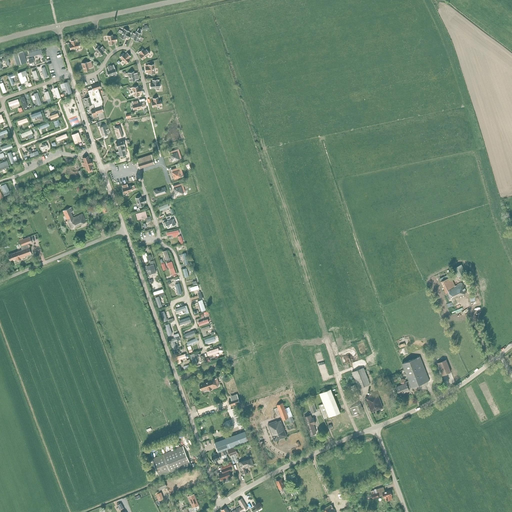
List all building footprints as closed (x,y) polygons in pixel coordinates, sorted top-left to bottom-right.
[(138,42),(142,33),(141,33),(142,30),(138,28),(137,32),(136,31),(135,34),(133,33),(131,38),(133,39),(133,40),(138,42)] [(124,29),(120,37),(125,40),(126,38),(129,39),(131,34),(130,34),(131,32),(129,31),(124,29)] [(107,36),(108,45),(114,44),(114,42),(117,41),(116,36),(113,37),(113,35),(107,36)] [(71,50),(79,47),(78,42),(76,43),(75,40),(71,41),(71,44),(69,45),(71,50)] [(94,49),(100,56),(104,52),(105,51),(102,47),(101,48),(99,45),(98,46),(96,44),(93,46),(95,49),(94,49)] [(143,60),(150,54),(146,49),(144,51),(143,49),(139,52),(140,54),(139,55),(143,60)] [(26,62),(23,51),(13,54),(17,65),(26,62)] [(119,57),(126,64),(130,60),(129,59),(131,56),(127,53),(125,55),(123,53),(119,57)] [(87,62),(81,63),(84,72),(89,70),(89,67),(92,66),(91,65),(92,65),(92,64),(91,64),(90,61),(87,62)] [(154,74),(154,64),(148,65),(148,67),(146,67),(145,67),(145,72),(148,72),(148,74),(154,74)] [(108,77),(117,74),(115,68),(114,68),(113,65),(107,67),(108,70),(106,70),(108,77)] [(21,83),(24,82),(22,77),(27,75),(25,70),(17,73),(21,83)] [(128,73),(129,81),(136,80),(139,79),(137,73),(134,73),(134,71),(128,73)] [(151,89),(160,88),(159,82),(158,82),(157,80),(152,80),(152,83),(150,83),(151,89)] [(86,97),(84,97),(87,105),(94,103),(95,107),(94,107),(95,110),(91,111),(92,115),(93,118),(97,116),(96,114),(103,112),(101,105),(103,103),(100,96),(98,89),(101,88),(99,83),(91,85),(92,89),(88,91),(88,92),(87,94),(86,95),(86,96),(86,97)] [(132,87),(134,97),(140,95),(139,93),(142,93),(141,88),(138,88),(138,86),(132,87)] [(20,96),(25,106),(21,107),(22,109),(29,106),(28,104),(27,104),(25,100),(27,99),(24,94),(20,96)] [(152,107),(162,105),(161,100),(158,100),(158,97),(153,98),(153,101),(151,102),(152,107)] [(132,104),(133,110),(142,108),(142,107),(145,106),(144,102),(141,103),(141,102),(138,103),(137,101),(132,102),(133,104),(132,104)] [(30,119),(39,115),(38,111),(28,114),(30,119)] [(123,137),(119,125),(114,127),(118,139),(123,137)] [(104,126),(100,127),(102,134),(102,136),(107,134),(107,133),(109,132),(108,129),(106,130),(104,126)] [(20,138),(30,133),(27,129),(18,134),(20,138)] [(75,143),(79,142),(77,137),(80,137),(78,132),(71,135),(75,143)] [(63,133),(53,137),(54,141),(65,137),(63,133)] [(116,143),(118,150),(118,149),(119,152),(116,153),(118,157),(125,155),(123,148),(125,147),(123,141),(121,141),(116,143)] [(179,148),(169,152),(172,161),(180,159),(180,158),(177,151),(179,150),(179,148)] [(151,155),(136,159),(140,169),(154,164),(151,155)] [(85,167),(87,170),(92,169),(91,165),(92,164),(91,159),(89,160),(88,156),(82,158),(84,162),(82,163),(83,167),(85,167)] [(181,167),(171,170),(174,179),(182,177),(182,176),(179,169),(181,169),(181,167)] [(4,194),(9,192),(5,183),(0,186),(4,194)] [(182,183),(173,186),(176,196),(184,193),(183,193),(181,186),(183,185),(182,183)] [(135,189),(134,185),(130,186),(130,185),(128,186),(127,184),(122,186),(123,187),(122,188),(124,193),(132,191),(131,190),(135,189)] [(141,199),(140,197),(136,198),(139,207),(143,205),(143,203),(146,202),(144,197),(141,199)] [(73,211),(72,210),(71,207),(63,211),(71,229),(86,222),(82,214),(73,218),(71,212),(73,211)] [(136,214),(138,220),(147,217),(145,211),(136,214)] [(24,257),(31,254),(27,244),(32,242),(30,237),(19,241),(22,249),(7,255),(9,261),(15,258),(16,261),(25,257),(24,257)] [(176,274),(172,262),(167,263),(169,268),(170,268),(172,275),(176,274)] [(146,266),(149,275),(152,274),(151,269),(155,268),(154,264),(146,266)] [(462,264),(454,267),(458,277),(466,273),(462,264)] [(449,300),(467,292),(462,283),(455,286),(450,274),(439,279),(449,300)] [(176,309),(177,312),(185,309),(186,314),(189,313),(186,305),(176,309)] [(188,344),(196,342),(195,338),(184,340),(186,349),(189,348),(188,344)] [(178,363),(181,362),(180,359),(186,357),(185,354),(176,357),(178,363)] [(429,381),(425,369),(420,356),(402,363),(405,370),(409,381),(405,382),(406,383),(396,387),(399,395),(409,391),(408,388),(411,387),(412,388),(429,381)] [(451,372),(446,359),(437,363),(443,375),(451,372)] [(352,372),(356,382),(358,389),(370,384),(364,368),(352,372)] [(215,379),(199,384),(201,390),(207,388),(208,391),(218,387),(217,386),(218,386),(218,385),(217,385),(215,379)] [(319,405),(321,411),(324,419),(340,412),(331,389),(319,393),(323,404),(319,405)] [(369,396),(365,398),(369,407),(367,407),(369,411),(370,410),(371,412),(383,408),(377,394),(374,395),(373,394),(373,395),(372,392),(368,394),(369,396)] [(231,400),(228,401),(230,406),(240,403),(239,401),(238,398),(237,394),(230,396),(231,400)] [(283,420),(292,416),(289,407),(285,409),(283,403),(277,405),(283,420)] [(354,416),(364,412),(360,404),(350,408),(354,416)] [(313,418),(312,418),(310,415),(304,417),(310,435),(316,433),(313,424),(315,424),(313,418)] [(274,441),(286,436),(281,421),(277,422),(276,421),(268,424),(274,441)] [(225,450),(249,441),(245,431),(215,443),(219,453),(211,456),(214,461),(221,459),(220,456),(227,454),(225,450)] [(159,477),(190,465),(183,446),(152,459),(159,477)] [(235,448),(227,451),(229,457),(237,454),(235,448)] [(241,470),(242,474),(248,473),(247,468),(254,466),(252,458),(238,462),(241,470)] [(229,471),(231,471),(230,466),(222,469),(223,472),(219,474),(221,480),(231,477),(229,471)] [(287,485),(286,485),(285,486),(282,478),(276,481),(279,488),(282,487),(285,494),(290,492),(287,485)] [(165,481),(157,484),(159,490),(167,487),(165,481)] [(392,495),(390,490),(385,492),(383,487),(376,489),(377,493),(371,495),(373,499),(383,495),(384,498),(385,501),(392,498),(391,496),(392,495)] [(156,494),(158,501),(164,499),(161,492),(159,492),(159,491),(156,492),(156,494)] [(193,508),(199,506),(194,494),(188,497),(193,508)] [(242,511),(243,511),(248,508),(242,498),(238,501),(242,507),(240,508),(240,507),(232,511),(229,511),(227,507),(221,510),(222,511),(242,511)]
